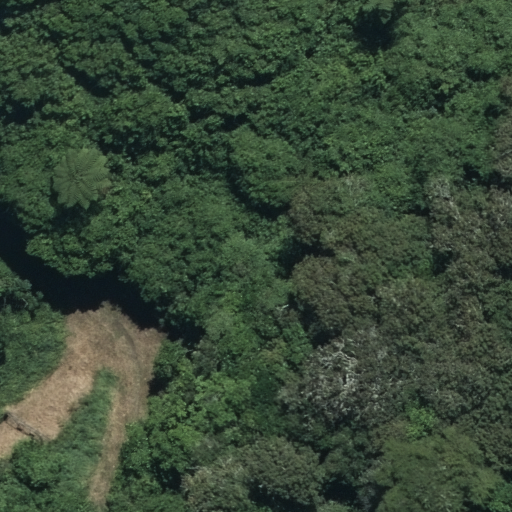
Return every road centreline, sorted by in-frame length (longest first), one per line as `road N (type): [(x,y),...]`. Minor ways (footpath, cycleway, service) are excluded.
road 1 (track): [(0,281),(113,365),(76,511)]
road 2 (track): [(0,465),(42,424),(104,398)]
